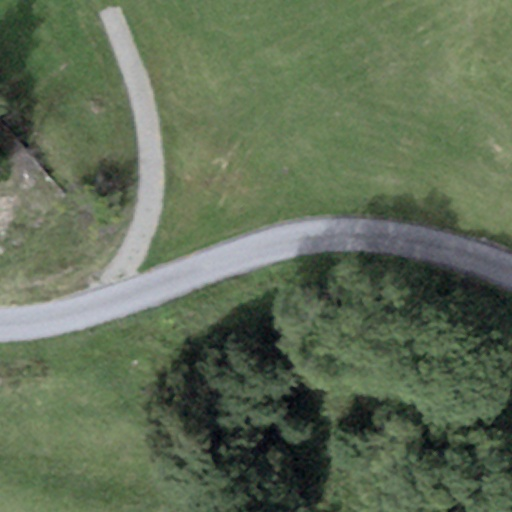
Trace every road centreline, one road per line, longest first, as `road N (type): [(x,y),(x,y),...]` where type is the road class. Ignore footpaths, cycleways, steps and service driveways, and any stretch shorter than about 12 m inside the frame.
road 1 (track): [(0,323),(47,321),(353,233),(511,278)]
road 2 (track): [(81,311),(144,231),(149,120),(107,0)]
